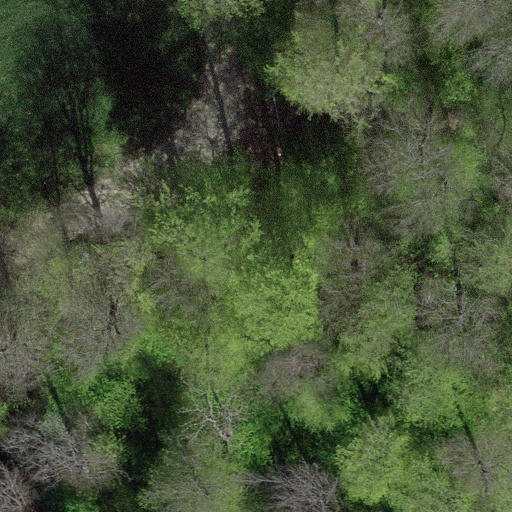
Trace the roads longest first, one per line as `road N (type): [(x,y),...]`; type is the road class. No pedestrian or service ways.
road 1 (residential): [(0,256),(198,146),(235,155)]
road 2 (track): [(198,146),(169,0)]
